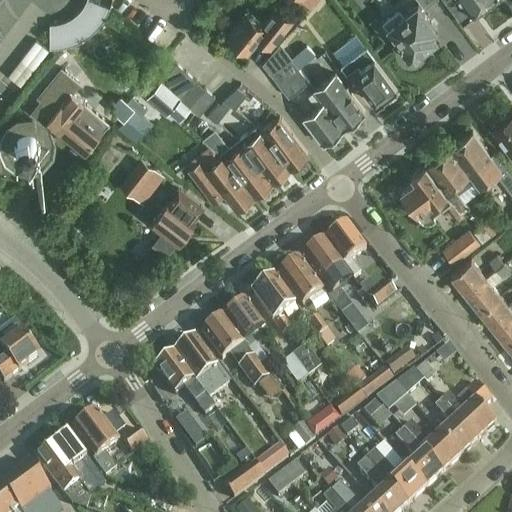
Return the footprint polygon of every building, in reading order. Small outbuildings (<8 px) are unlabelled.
[(50,23),(50,48),(63,46),(76,42),(88,35),(98,26),(106,15),(111,2),(111,0),(85,0),(81,9),(72,17),(61,22),(50,23)] [(444,0),(448,5),(462,23),(473,14),(471,11),(485,0),(444,0)] [(399,10),(384,21),(412,56),(436,38),(431,31),(436,28),(418,4),(403,15),(399,10)] [(279,9),(267,25),(248,9),(227,35),(247,51),(258,37),(271,47),(292,20),(279,9)] [(277,45),(263,63),(270,72),(290,58),(277,45)] [(306,45),(290,58),(298,67),(315,54),(306,46),(306,45)] [(395,93),(395,88),(397,87),(366,46),(353,56),(342,64),(361,90),(364,87),(376,103),(378,102),(380,101),(380,100),(385,96),(389,97),(395,93)] [(298,67),(290,58),(270,72),(289,97),(309,81),(298,67)] [(170,89),(186,71),(177,63),(161,81),(170,89)] [(42,98),(31,111),(44,122),(45,122),(84,153),(101,132),(101,131),(109,122),(70,91),(78,81),(60,66),(37,94),(42,98)] [(196,79),(186,71),(170,89),(180,97),(196,79)] [(315,89),(344,127),(365,112),(335,73),(315,89)] [(196,79),(180,97),(189,106),(205,88),(196,79)] [(161,81),(146,97),(165,114),(169,109),(180,97),(170,89),(161,81)] [(237,87),(223,99),(234,108),(246,94),(237,87)] [(215,96),(205,88),(189,106),(190,107),(199,114),(215,96)] [(344,127),(315,89),(308,95),(318,107),(304,117),(324,143),(325,143),(324,143),(344,127)] [(109,108),(124,121),(135,109),(126,102),(119,95),(109,108)] [(180,97),(169,109),(180,118),(190,107),(189,106),(180,97)] [(511,111),(493,125),(511,150),(511,111)] [(309,155),(279,116),(262,129),(261,129),(269,140),(291,169),(291,168),(309,155)] [(12,138),(12,145),(14,151),(19,156),(25,159),(32,158),(38,155),(42,150),(44,143),(43,137),(39,131),(33,128),(27,127),(20,128),(15,133),(12,138)] [(261,129),(243,143),(251,153),(273,182),(286,172),(287,172),(287,171),(290,169),(291,169),(269,140),(261,129)] [(473,131),(451,147),(470,173),(469,173),(481,188),(497,174),(511,194),(511,169),(496,150),(490,154),(473,131)] [(225,141),(216,147),(222,155),(224,157),(226,160),(228,159),(233,166),(255,195),(272,182),(273,182),(251,153),(243,143),(232,151),(225,141)] [(470,173),(451,147),(428,164),(447,188),(444,191),(463,216),(472,209),(453,185),(469,173),(470,173)] [(203,189),(205,188),(216,199),(224,193),(236,209),(255,195),(233,166),(228,159),(226,160),(224,157),(222,155),(206,167),(200,160),(188,169),(203,189)] [(153,169),(141,159),(119,187),(132,197),(153,169)] [(462,217),(463,216),(444,191),(425,166),(422,169),(419,168),(414,172),(414,175),(411,177),(414,181),(401,191),(417,213),(417,214),(421,219),(424,221),(428,222),(432,221),(435,218),(433,215),(451,201),(462,217)] [(178,188),(169,200),(168,199),(162,207),(153,200),(142,215),(162,231),(152,244),(168,256),(195,221),(193,219),(202,207),(178,188)] [(474,230),(482,239),(495,229),(488,219),(474,230)] [(344,267),(343,268),(353,281),(360,275),(351,262),(365,251),(346,225),(325,242),(344,267)] [(469,229),(444,249),(454,262),(479,242),(469,229)] [(303,259),(304,259),(332,296),(328,299),(341,316),(349,310),(352,308),(329,278),(343,268),(344,267),(325,242),(325,241),(303,258),(303,259)] [(503,263),(504,262),(497,254),(489,261),(495,269),(503,263)] [(486,277),(485,276),(478,267),(471,258),(462,265),(462,264),(459,266),(460,267),(451,274),(466,292),(486,277)] [(299,261),(279,276),(302,307),(323,292),(299,261)] [(486,277),(466,292),(481,310),(500,295),(492,285),(510,270),(504,262),(495,269),(485,276),(486,277)] [(262,289),(252,296),(282,336),(290,330),(283,321),(280,324),(277,321),(295,307),(274,280),(272,282),(268,281),(262,285),(262,289)] [(388,286),(369,300),(377,309),(395,295),(388,286)] [(500,295),(481,310),(495,328),(511,314),(511,301),(508,304),(500,295)] [(223,318),(260,367),(267,362),(250,340),(265,329),(245,302),(223,318)] [(349,310),(341,316),(347,324),(358,316),(352,308),(349,310)] [(511,314),(495,328),(510,346),(511,344),(511,314)] [(260,367),(223,318),(202,334),(222,361),(230,355),(240,368),(239,369),(255,390),(269,379),(260,367)] [(318,319),(308,326),(326,349),(335,342),(318,319)] [(16,323),(0,334),(0,378),(4,384),(41,356),(23,333),(21,331),(16,323)] [(195,339),(174,355),(196,384),(206,396),(208,399),(228,384),(195,339)] [(306,348),(293,358),(308,379),(321,369),(306,348)] [(407,351),(387,366),(394,377),(414,362),(407,351)] [(155,369),(174,396),(184,389),(195,404),(205,417),(215,409),(207,399),(205,396),(196,384),(174,355),(155,369)] [(308,379),(293,358),(282,366),(297,387),(308,379)] [(415,373),(426,385),(435,377),(424,365),(415,373)] [(385,371),(360,390),(368,400),(392,382),(385,371)] [(409,376),(396,387),(406,398),(419,387),(410,378),(409,376)] [(442,402),(478,442),(496,426),(483,411),(492,403),(475,385),(455,403),(449,396),(442,402)] [(396,387),(383,398),(394,410),(406,398),(396,387)] [(341,419),(364,403),(356,392),(334,409),(341,419)] [(440,435),(461,458),(478,442),(442,402),(435,409),(451,425),(440,435)] [(375,404),(364,414),(371,421),(382,411),(375,404)] [(331,409),(305,428),(314,441),(340,422),(331,409)] [(119,445),(114,438),(124,430),(113,415),(103,423),(96,414),(73,430),(96,460),(93,462),(106,479),(116,471),(104,455),(119,445)] [(352,422),(341,431),(348,439),(359,430),(352,422)] [(403,431),(443,474),(461,458),(440,435),(430,444),(411,424),(403,431)] [(132,455),(148,443),(138,430),(122,442),(132,455)] [(405,468),(426,490),(443,474),(403,431),(396,438),(415,458),(405,468)] [(55,444),(53,445),(73,471),(71,473),(81,487),(97,475),(67,435),(65,437),(63,434),(53,441),(55,444)] [(196,449),(205,442),(199,434),(190,441),(196,449)] [(53,445),(36,459),(63,495),(68,501),(72,506),(87,511),(91,499),(89,498),(83,489),(81,487),(71,473),(73,471),(53,445)] [(249,458),(245,452),(236,458),(241,464),(249,458)] [(375,453),(366,461),(389,486),(408,507),(426,490),(405,468),(400,472),(396,476),(385,464),(375,453)] [(371,502),(380,511),(402,511),(408,507),(389,486),(366,461),(356,470),(380,495),(371,502)] [(277,498),(306,475),(296,462),(267,484),(277,498)] [(49,494),(51,492),(29,464),(0,485),(0,511),(61,511),(62,511),(49,494)] [(234,500),(264,478),(255,465),(225,487),(234,500)] [(340,485),(331,493),(343,507),(347,511),(380,511),(371,502),(363,510),(340,485)] [(347,511),(343,507),(331,493),(323,500),(333,511),(347,511)]
